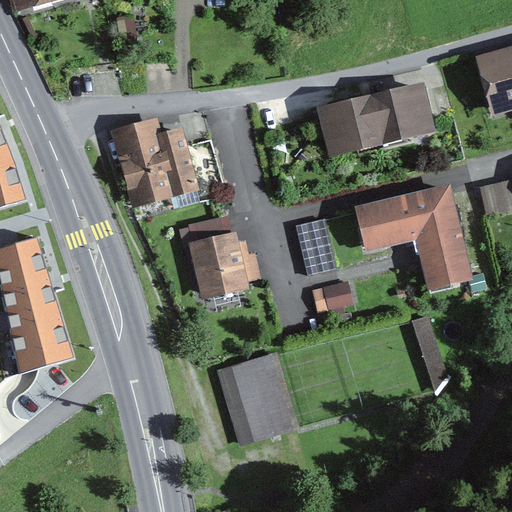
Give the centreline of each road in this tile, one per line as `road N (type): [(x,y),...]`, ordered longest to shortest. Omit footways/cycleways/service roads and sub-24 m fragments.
road 1 (primary): [(0,32),(89,235),(163,511)]
road 2 (track): [(511,30),(294,88),(88,111),(43,124)]
road 3 (track): [(213,440),(121,218),(88,111)]
road 4 (track): [(124,353),(61,416),(0,455)]
